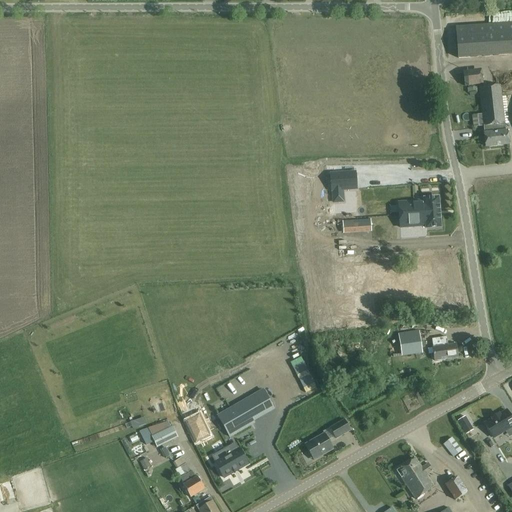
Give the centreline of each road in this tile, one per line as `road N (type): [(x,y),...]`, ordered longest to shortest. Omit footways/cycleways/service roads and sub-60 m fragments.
road 1 (unclassified): [(432,8),(0,9)]
road 2 (unclassified): [(496,380),(447,137),(432,8)]
road 3 (tertiary): [(265,511),(496,380)]
